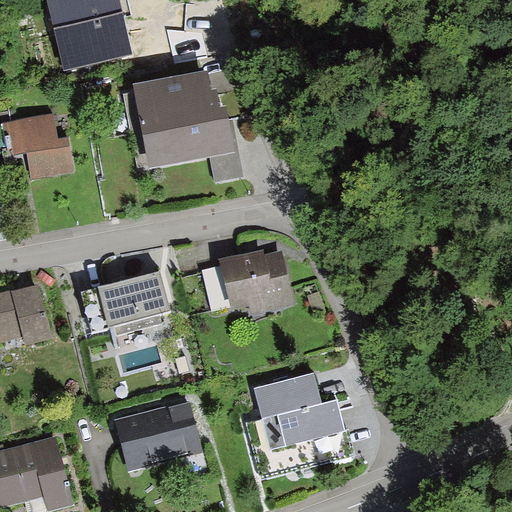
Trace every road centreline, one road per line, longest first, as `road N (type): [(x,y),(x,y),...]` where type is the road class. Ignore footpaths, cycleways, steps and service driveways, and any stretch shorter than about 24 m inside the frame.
road 1 (residential): [(0,263),(267,211),(300,219)]
road 2 (residential): [(300,219),(236,50),(121,2)]
road 3 (residential): [(300,219),(318,244),(416,481)]
